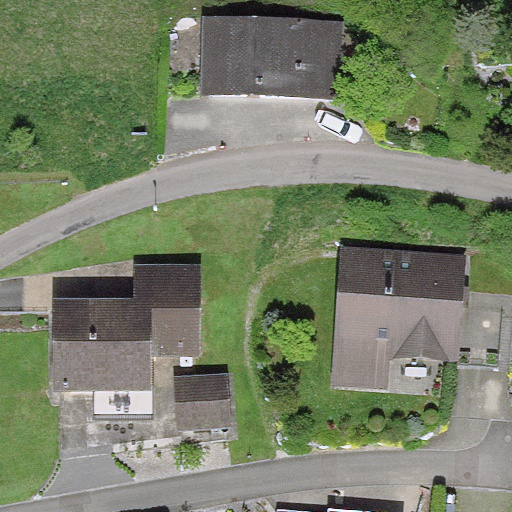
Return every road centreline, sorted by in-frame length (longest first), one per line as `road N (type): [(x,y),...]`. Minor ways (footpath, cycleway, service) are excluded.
road 1 (residential): [(0,255),(132,195),(234,170),(350,163),(511,191)]
road 2 (residential): [(511,466),(339,470),(73,511)]
